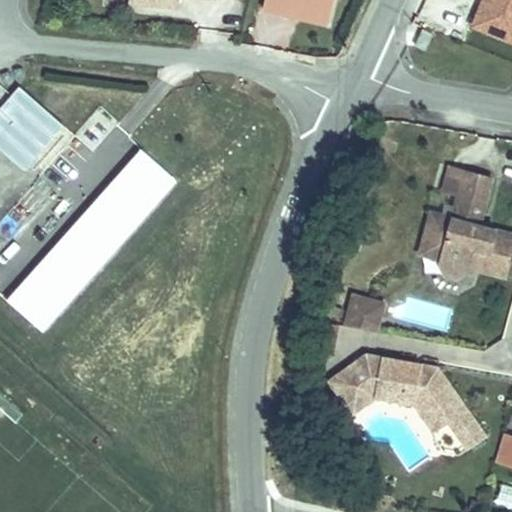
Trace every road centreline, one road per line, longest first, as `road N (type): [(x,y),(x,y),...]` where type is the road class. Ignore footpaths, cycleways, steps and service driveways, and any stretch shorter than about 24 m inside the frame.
road 1 (residential): [(255,506),(253,389),(266,307),(294,216),(362,76)]
road 2 (residential): [(511,108),(362,76)]
